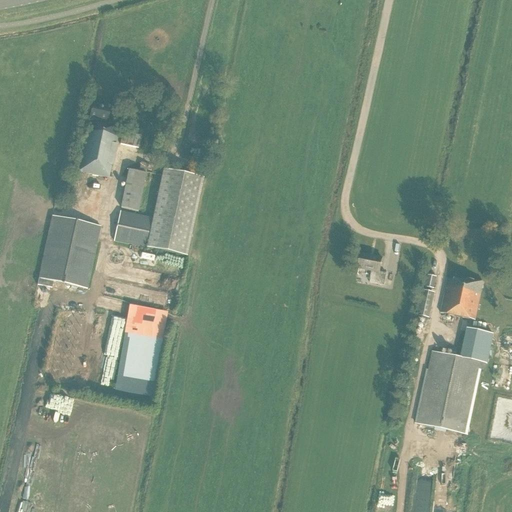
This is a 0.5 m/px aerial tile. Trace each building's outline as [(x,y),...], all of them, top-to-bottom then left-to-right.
[(107,122),(110,109),(93,105),(78,172),(72,171),(70,181),(78,182),(80,175),(82,175),(82,173),(109,179),(120,127),(100,123),(100,121),(107,122)] [(120,135),(118,145),(128,147),(131,137),(120,135)] [(138,212),(148,164),(140,163),(138,172),(132,171),(129,183),(126,182),(120,208),(138,212)] [(204,178),(163,169),(146,248),(187,257),(204,178)] [(145,248),(151,219),(120,212),(113,242),(145,248)] [(52,217),(38,279),(87,290),(100,227),(52,217)] [(386,273),(379,272),(382,258),(361,254),(358,269),(372,271),(369,283),(384,286),(386,273)] [(156,263),(182,269),(184,261),(158,255),(156,263)] [(146,267),(143,278),(175,286),(178,275),(156,270),(146,267)] [(435,275),(428,273),(425,286),(432,288),(435,275)] [(129,294),(129,279),(114,279),(114,293),(129,294)] [(483,282),(466,279),(465,282),(448,279),(441,313),(475,320),(483,282)] [(133,282),(130,293),(170,303),(173,291),(133,282)] [(432,292),(422,290),(416,314),(427,317),(432,292)] [(489,318),(497,320),(499,312),(491,310),(489,318)] [(493,334),(467,328),(460,358),(433,353),(419,425),(467,435),(481,362),(487,364),(493,334)] [(386,474),(384,483),(394,485),(397,476),(386,474)]
